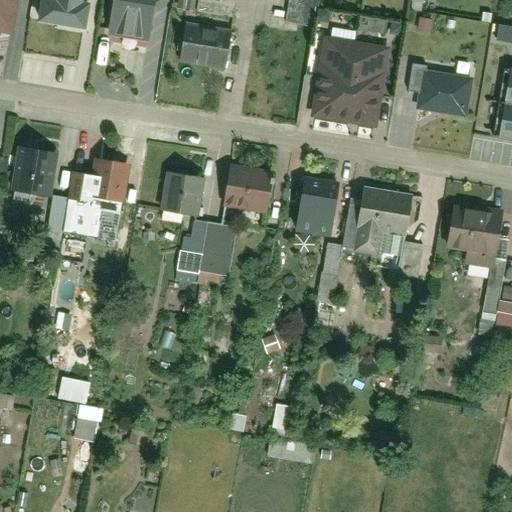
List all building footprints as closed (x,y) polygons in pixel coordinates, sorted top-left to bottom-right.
[(0,0),(0,34),(6,35),(11,0),(0,0)] [(84,28),(89,0),(43,0),(40,20),(84,28)] [(106,0),(100,39),(149,46),(156,0),(106,0)] [(227,33),(182,24),(174,66),(220,73),(227,33)] [(302,118),(371,129),(385,53),(316,42),(302,118)] [(511,139),(511,70),(504,70),(493,137),(511,139)] [(470,81),(425,73),(419,108),(465,115),(470,81)] [(48,197),(56,154),(20,148),(13,191),(48,197)] [(117,210),(124,167),(89,161),(86,180),(68,177),(64,201),(117,210)] [(258,213),(264,172),(225,167),(217,207),(258,213)] [(192,222),(200,184),(162,177),(154,215),(192,222)] [(333,220),(337,186),(299,180),(293,214),(333,220)] [(349,231),(404,240),(412,200),(356,192),(349,231)] [(493,259),(502,217),(447,209),(439,250),(493,259)] [(226,228),(192,222),(186,251),(219,257),(226,228)] [(398,245),(393,276),(414,279),(419,249),(398,245)]
